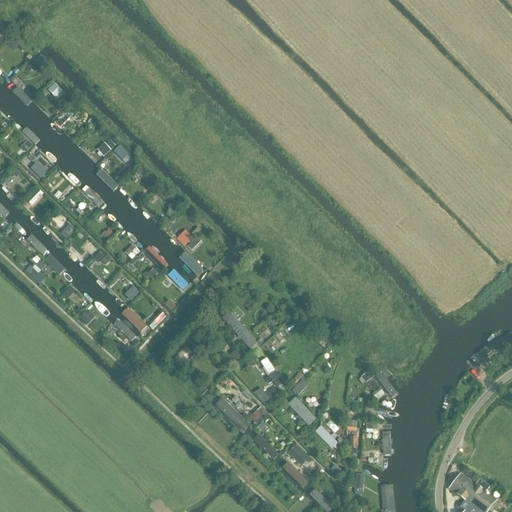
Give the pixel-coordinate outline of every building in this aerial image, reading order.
[(21,50),(12,41),(6,46),(16,55),(21,50)] [(0,74),(0,91),(1,93),(9,84),(0,74)] [(48,92),(56,100),(62,93),(55,85),(48,92)] [(17,88),(12,93),(13,94),(27,107),(32,102),(18,89),(17,88)] [(24,116),(2,97),(0,99),(0,110),(16,124),(24,116)] [(52,124),(33,103),(28,108),(48,127),(52,124)] [(66,113),(55,123),(61,129),(71,118),(66,113)] [(88,124),(92,128),(96,124),(92,120),(88,124)] [(77,147),(55,125),(50,129),(73,150),(77,147)] [(27,129),(22,134),(36,147),(41,142),(27,129)] [(102,147),(108,154),(116,147),(110,141),(106,145),(105,144),(102,147)] [(30,143),(23,151),(26,154),(33,147),(30,143)] [(64,162),(44,145),(40,150),(58,168),(64,162)] [(97,167),(80,150),(77,153),(94,169),(97,167)] [(36,165),(31,169),(41,179),(46,174),(36,165)] [(143,179),(148,174),(142,168),(137,172),(143,179)] [(6,186),(19,172),(16,169),(3,183),(6,186)] [(101,170),(95,175),(96,177),(112,191),(117,186),(101,170)] [(82,184),(70,174),(66,176),(76,187),(82,184)] [(88,187),(82,193),(101,211),(107,206),(88,187)] [(138,206),(118,187),(114,191),(134,209),(138,206)] [(156,194),(165,203),(170,197),(162,189),(156,194)] [(37,191),(28,199),(33,204),(42,196),(37,191)] [(61,202),(65,198),(60,194),(56,197),(61,202)] [(15,202),(9,196),(6,198),(12,205),(15,202)] [(0,213),(4,218),(9,213),(0,202),(0,213)] [(70,212),(74,208),(68,203),(64,207),(70,212)] [(125,223),(109,208),(104,213),(120,229),(125,223)] [(12,214),(7,220),(23,236),(29,231),(21,223),(12,214)] [(33,217),(30,217),(30,220),(36,226),(39,226),(39,224),(33,217)] [(70,226),(60,236),(66,241),(76,231),(70,226)] [(42,227),(41,228),(40,229),(49,236),(50,236),(50,235),(42,227)] [(195,239),(202,233),(198,229),(191,235),(195,239)] [(106,241),(113,233),(110,230),(107,234),(105,233),(102,236),(106,241)] [(181,249),(163,232),(158,237),(176,254),(181,249)] [(185,232),(176,242),(184,249),(193,240),(185,232)] [(133,236),(130,234),(126,234),(129,239),(134,243),(137,241),(133,236)] [(47,249),(32,235),(27,240),(42,255),(47,249)] [(192,253),(201,244),(197,239),(187,248),(192,253)] [(97,251),(88,242),(83,247),(92,256),(97,251)] [(80,264),(64,247),(62,250),(78,266),(80,264)] [(149,247),(144,253),(162,271),(168,266),(149,247)] [(129,250),(126,254),(132,260),(138,253),(134,248),(131,251),(129,250)] [(98,265),(105,257),(101,253),(93,261),(98,265)] [(186,253),(180,259),(197,277),(198,278),(205,271),(186,253)] [(135,259),(139,262),(144,257),(140,254),(135,259)] [(51,255),(46,259),(63,275),(67,271),(51,255)] [(106,267),(111,262),(106,258),(101,263),(106,267)] [(86,270),(84,269),(83,271),(91,279),(93,278),(94,277),(86,270)] [(33,280),(38,275),(34,271),(29,275),(33,280)] [(157,271),(151,277),(155,281),(162,274),(159,271),(158,272),(157,271)] [(174,272),(168,277),(185,292),(189,286),(174,272)] [(37,283),(43,276),(40,273),(34,280),(37,283)] [(75,279),(71,283),(90,299),(92,296),(75,279)] [(133,287),(125,296),(130,301),(139,293),(133,287)] [(70,288),(62,296),(66,301),(74,292),(70,288)] [(116,299),(113,298),(114,302),(120,307),(122,305),(116,299)] [(169,301),(166,305),(172,311),(175,307),(169,301)] [(117,317),(99,302),(95,305),(112,322),(117,317)] [(127,308),(122,314),(141,334),(148,327),(127,308)] [(87,327),(94,319),(87,312),(80,320),(87,327)] [(155,317),(162,324),(167,319),(161,312),(155,317)] [(227,315),(221,321),(241,340),(247,334),(227,315)] [(121,322),(115,329),(132,344),(138,338),(121,322)] [(151,334),(156,330),(151,325),(146,329),(151,334)] [(141,345),(137,340),(131,347),(135,351),(141,345)] [(495,341),(474,356),(478,362),(499,347),(495,341)] [(230,358),(236,365),(243,358),(237,351),(230,358)] [(266,359),(262,362),(271,376),(275,374),(266,359)] [(380,371),(375,376),(392,399),(397,395),(380,371)] [(366,384),(375,378),(370,372),(362,378),(366,384)] [(298,398),(304,392),(298,386),(292,393),(298,398)] [(269,394),(258,400),(261,402),(263,405),(273,399),(269,394)] [(297,401),(292,407),(311,427),(317,421),(297,401)] [(257,412),(264,419),(267,416),(261,409),(257,412)] [(249,428),(233,412),(227,418),(245,434),(249,428)] [(264,434),(269,430),(263,424),(258,428),(264,434)] [(320,425),(315,431),(334,450),(340,445),(320,425)] [(391,433),(381,434),(383,456),(391,456),(391,433)] [(259,436),(254,441),(273,461),(279,455),(259,436)] [(301,468),(308,461),(296,447),(288,454),(301,468)] [(308,483),(288,463),(283,468),(303,488),(308,483)] [(326,484),(331,479),(326,475),(321,480),(326,484)] [(475,486),(461,475),(449,489),(465,502),(464,511),(468,511),(472,508),(478,511),(487,511),(496,501),(489,496),(489,494),(486,492),(490,487),(480,479),(475,486)] [(356,484),(364,485),(365,477),(357,476),(356,484)] [(395,511),(393,485),(382,486),(384,511),(395,511)] [(329,511),(333,508),(314,491),(309,496),(325,511),(329,511)]
